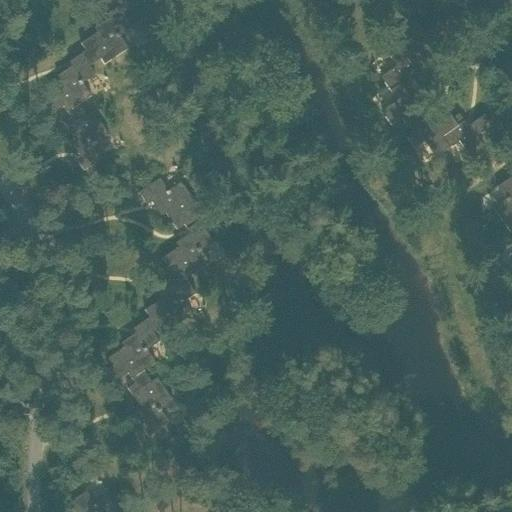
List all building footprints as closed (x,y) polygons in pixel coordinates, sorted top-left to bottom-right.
[(102,0),(98,3),(109,19),(119,36),(132,27),(123,13),(127,10),(142,0),(102,0)] [(69,62),(72,66),(83,83),(94,76),(88,67),(99,60),(102,65),(127,48),(119,36),(109,19),(94,29),(97,33),(80,44),(85,51),(69,62)] [(400,48),(394,52),(407,69),(419,60),(427,54),(432,61),(439,57),(430,44),(447,32),(439,21),(423,32),(416,22),(402,32),(413,48),(404,54),(400,48)] [(380,77),(390,92),(398,87),(408,102),(419,95),(423,92),(411,75),(423,66),(419,60),(407,69),(394,52),(389,56),(396,66),(380,77)] [(63,107),(67,112),(78,105),(88,99),(79,85),(83,83),(72,66),(57,76),(60,81),(43,91),(48,99),(43,102),(51,115),(63,107)] [(401,119),(411,134),(423,126),(418,119),(411,110),(424,101),(419,95),(408,102),(398,87),(390,92),(396,100),(381,111),(391,126),(401,119)] [(78,105),(67,112),(70,117),(63,122),(74,138),(69,141),(79,156),(75,159),(83,171),(103,158),(95,145),(107,137),(90,111),(85,115),(78,105)] [(459,114),(452,118),(458,126),(441,139),(448,148),(458,141),(469,157),(484,147),(477,136),(492,125),(484,114),(467,126),(459,114)] [(423,126),(411,134),(406,137),(414,149),(424,142),(435,157),(448,148),(441,139),(458,126),(452,118),(450,115),(433,127),(424,115),(418,119),(423,126)] [(511,230),(511,175),(496,187),(505,200),(493,208),(509,232),(511,230)] [(184,225),(186,229),(198,221),(191,211),(197,207),(180,182),(167,191),(159,179),(139,193),(147,205),(151,202),(161,217),(165,214),(177,230),(184,225)] [(161,269),(170,281),(181,273),(186,280),(209,264),(200,251),(213,242),(198,221),(186,229),(189,233),(175,243),(178,248),(162,259),(167,266),(161,269)] [(144,310),(149,317),(158,330),(163,326),(167,332),(191,315),(183,303),(195,294),(186,280),(181,273),(170,281),(172,285),(157,295),(161,299),(144,310)] [(132,380),(143,372),(154,364),(145,351),(159,342),(153,334),(158,330),(149,317),(133,329),(136,333),(121,343),(124,347),(108,359),(113,366),(107,369),(116,381),(127,374),(132,380)] [(143,372),(132,380),(134,384),(127,389),(138,405),(134,408),(144,423),(140,425),(148,437),(166,425),(158,413),(173,403),(154,376),(148,380),(143,372)] [(119,511),(107,495),(95,504),(86,491),(65,506),(69,511),(119,511)]
